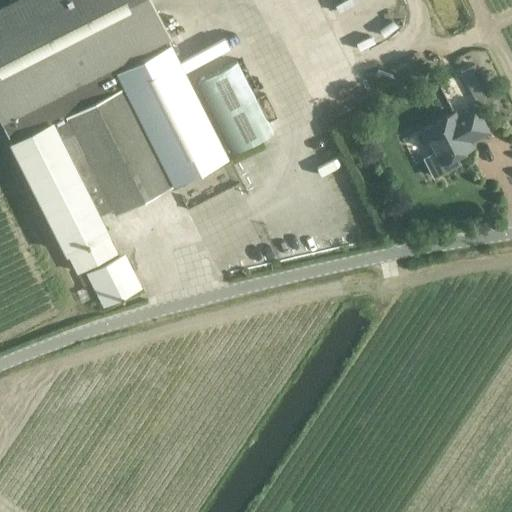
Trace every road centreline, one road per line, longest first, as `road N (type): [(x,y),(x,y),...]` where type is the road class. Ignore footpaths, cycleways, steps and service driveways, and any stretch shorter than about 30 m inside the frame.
road 1 (unclassified): [(0,365),(64,337),(203,298),(511,233)]
road 2 (track): [(260,511),(394,308),(387,255)]
